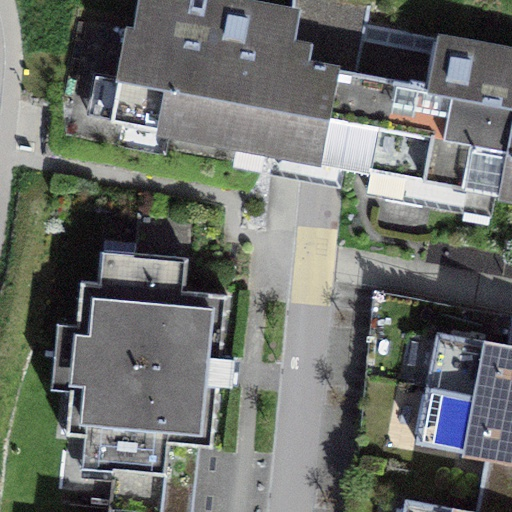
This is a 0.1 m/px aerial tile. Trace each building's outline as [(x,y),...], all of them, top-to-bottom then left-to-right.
[(86,114),(344,164),(352,72),(306,64),(309,48),(291,45),(294,13),(229,0),(141,0),(136,30),(127,29),(118,77),(95,75),(86,114)] [(367,194),(490,216),(496,192),(511,195),(511,52),(439,40),(429,87),(352,72),(344,164),(369,169),(367,194)] [(100,282),(81,281),(66,433),(74,433),(70,477),(112,480),(108,509),(141,511),(162,511),(170,443),(213,447),(218,385),(231,386),(234,357),(221,357),(227,294),(184,291),(187,259),(134,253),(136,242),(105,240),(100,282)] [(426,386),(511,403),(511,327),(508,347),(437,333),(426,386)] [(511,403),(426,386),(415,443),(485,458),(482,480),(511,485),(511,403)] [(402,511),(511,511),(511,485),(482,480),(475,511),(456,511),(405,502),(402,511)]
